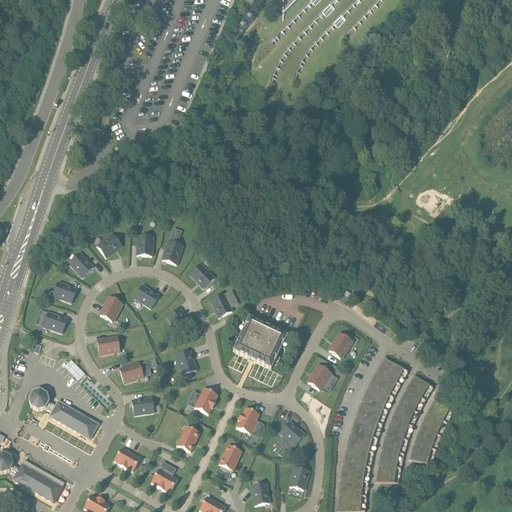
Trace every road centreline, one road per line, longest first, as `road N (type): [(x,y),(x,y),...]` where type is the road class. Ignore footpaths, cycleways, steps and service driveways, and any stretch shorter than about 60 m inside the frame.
road 1 (secondary): [(8,295),(114,0)]
road 2 (unclassified): [(80,0),(24,165),(0,208)]
